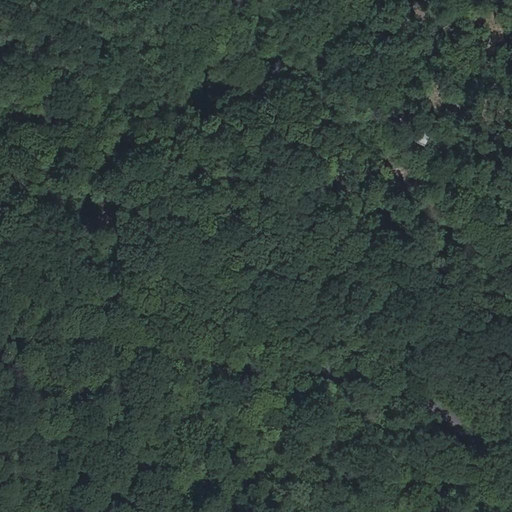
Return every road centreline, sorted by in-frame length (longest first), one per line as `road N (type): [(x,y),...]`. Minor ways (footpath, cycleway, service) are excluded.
road 1 (tertiary): [(511,474),(436,407),(388,387),(134,349),(0,344)]
road 2 (track): [(244,0),(266,28),(56,122),(0,136)]
